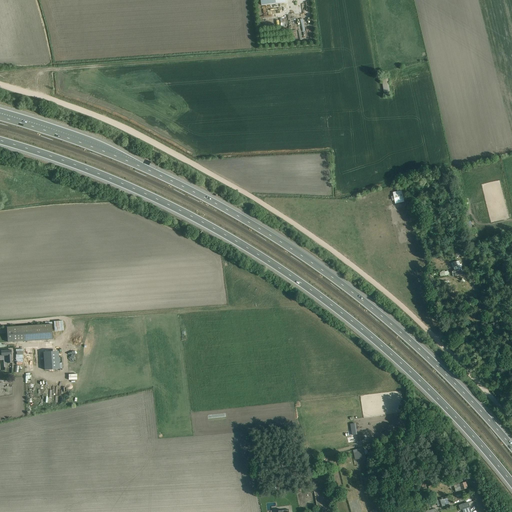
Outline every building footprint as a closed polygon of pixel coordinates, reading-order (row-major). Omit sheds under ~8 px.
[(387,76),(381,77),(384,93),(390,92),(387,76)] [(392,200),(394,200),(395,204),(404,202),(402,190),(393,192),(393,196),(391,196),(392,200)] [(283,202),(274,198),(273,200),(270,199),(268,203),(281,208),(283,202)] [(472,227),(470,221),(466,222),(469,232),(474,230),(474,231),(476,230),(475,227),(475,226),(474,227),(472,227)] [(459,261),(456,261),(452,263),(453,268),(457,266),(458,269),(452,271),(453,273),(454,273),(455,276),(463,274),(462,271),(461,271),(459,261)] [(485,313),(478,315),(479,321),(482,321),(483,323),(481,323),(481,326),(488,325),(485,313)] [(63,321),(54,322),(55,333),(59,332),(59,331),(63,331),(63,321)] [(45,322),(45,325),(7,327),(8,342),(53,339),(52,324),(52,322),(45,322)] [(44,370),(59,369),(58,350),(43,351),(44,370)] [(9,363),(12,362),(11,351),(0,351),(0,353),(0,360),(3,360),(4,371),(9,370),(9,363)] [(358,449),(353,450),(355,459),(366,457),(365,454),(368,454),(367,448),(364,449),(363,447),(358,449)] [(463,483),(454,486),(456,492),(468,488),(466,482),(463,483)] [(443,499),(437,501),(436,499),(428,502),(429,504),(431,503),(433,508),(438,506),(439,508),(445,506),(445,505),(449,504),(447,498),(443,499)]
